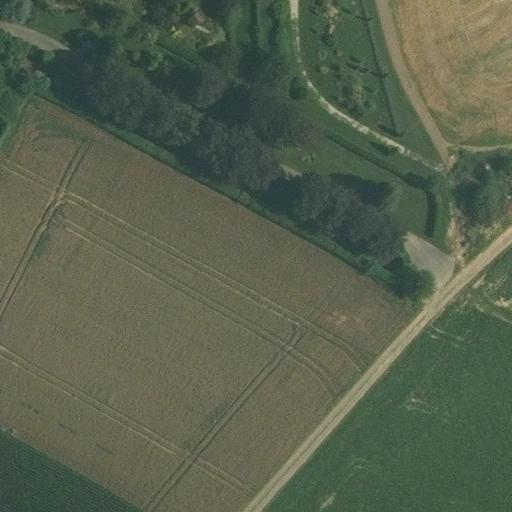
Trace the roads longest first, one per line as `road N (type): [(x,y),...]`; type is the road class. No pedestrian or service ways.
road 1 (track): [(0,32),(48,48),(370,223),(421,256),(443,296)]
road 2 (track): [(511,233),(443,296),(249,511)]
